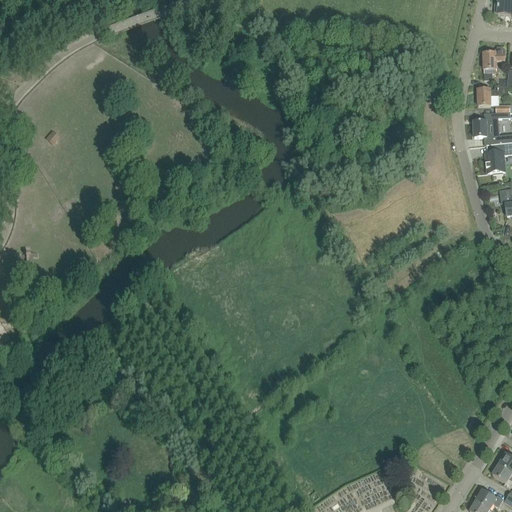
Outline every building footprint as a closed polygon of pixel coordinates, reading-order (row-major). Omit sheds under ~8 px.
[(511,0),(498,0),(498,6),(495,6),(495,16),(498,16),(511,17),(511,0)] [(496,55),(484,56),(484,76),(484,82),(493,82),(493,75),(494,75),(497,75),(497,66),(496,64),(505,64),(505,62),(505,52),(503,52),(503,49),(497,49),(497,52),(496,52),(496,55)] [(491,92),(478,92),(479,108),(491,108),(496,108),(496,115),(510,115),(510,107),(499,107),(499,98),(509,98),(509,89),(507,88),(495,88),(495,92),(491,92)] [(485,123),(474,124),(475,140),(484,139),(486,139),(487,147),(511,144),(511,136),(500,138),(498,123),(499,123),(496,123),(496,121),(499,121),(510,120),(510,115),(496,115),(484,116),(485,123)] [(53,133),(45,142),(53,148),(60,139),(53,133)] [(488,155),(486,156),(487,165),(487,166),(486,166),(487,166),(487,170),(487,171),(488,176),(506,174),(504,158),(511,157),(511,145),(492,147),(493,155),(492,155),(488,155)] [(25,247),(25,269),(32,268),(32,260),(38,260),(38,252),(31,252),(31,247),(25,247)] [(42,304),(32,297),(22,311),(32,318),(42,304)] [(511,458),(507,455),(500,466),(511,473),(511,458)] [(511,473),(500,466),(493,477),(506,485),(504,488),(510,491),(511,488),(511,482),(509,480),(511,475),(511,473)] [(496,500),(484,492),(477,503),(490,511),(494,505),(500,509),(504,502),(498,498),(496,500)] [(489,511),(490,511),(477,503),(471,511),(489,511)]
